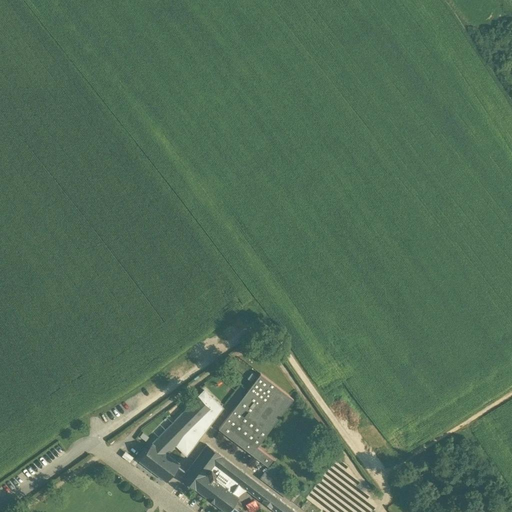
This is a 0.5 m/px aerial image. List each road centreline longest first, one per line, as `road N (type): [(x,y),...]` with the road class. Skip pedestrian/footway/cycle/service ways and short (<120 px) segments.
road 1 (unclassified): [(377,480),(265,323),(92,443)]
road 2 (track): [(511,394),(377,480)]
